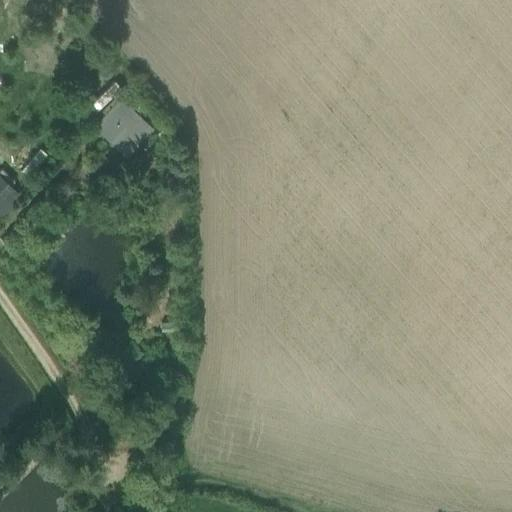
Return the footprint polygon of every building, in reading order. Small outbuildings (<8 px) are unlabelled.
[(32,15),(46,0),(0,0),(0,3),(14,18),(24,8),(32,15)] [(125,157),(153,129),(118,94),(100,112),(103,114),(93,126),(125,157)] [(143,148),(155,160),(177,137),(167,124),(143,148)] [(166,177),(181,176),(181,165),(166,165),(166,177)] [(0,213),(18,194),(0,176),(0,213)]
